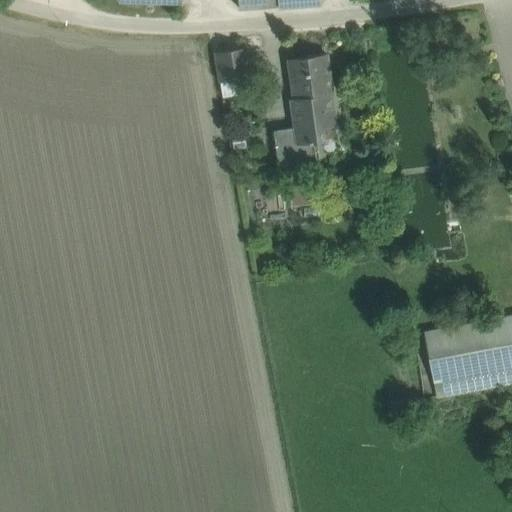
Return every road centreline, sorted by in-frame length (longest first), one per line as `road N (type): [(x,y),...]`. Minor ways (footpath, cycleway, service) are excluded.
road 1 (residential): [(445,0),(367,14),(175,27)]
road 2 (unclassified): [(175,27),(16,0)]
